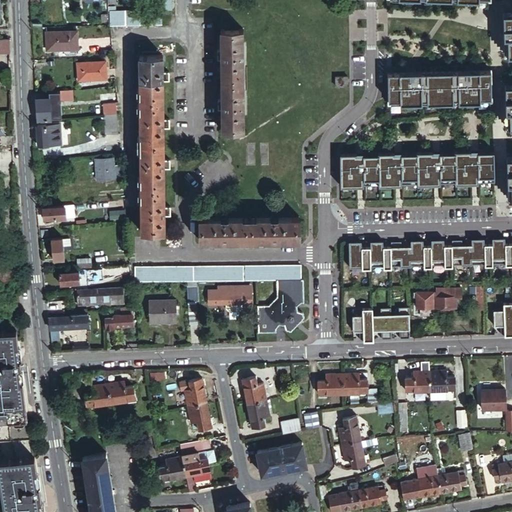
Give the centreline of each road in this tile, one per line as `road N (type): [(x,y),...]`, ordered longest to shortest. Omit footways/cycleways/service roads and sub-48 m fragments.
road 1 (tertiary): [(18,0),(39,361)]
road 2 (residential): [(324,231),(327,137),(365,104),(371,87),(372,0)]
road 3 (residential): [(224,168),(186,209),(186,254),(324,254)]
road 4 (residential): [(324,231),(511,228)]
road 5 (residential): [(511,344),(326,351)]
road 6 (unclassified): [(39,361),(219,354)]
road 7 (tertiary): [(39,361),(63,511)]
road 8 (residential): [(184,0),(184,34),(195,51),(196,137)]
road 9 (residential): [(244,488),(219,354)]
road 10 (residential): [(211,495),(133,502),(124,450)]
